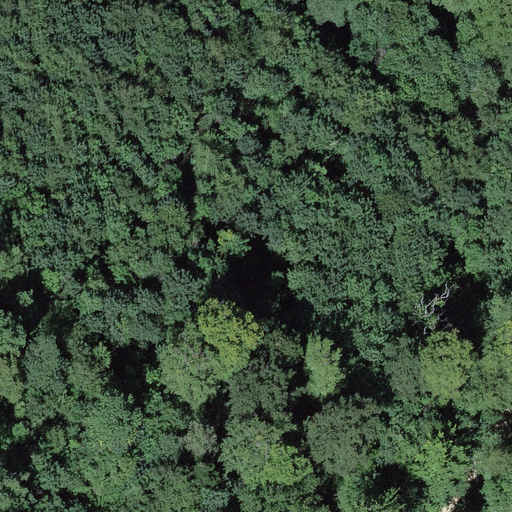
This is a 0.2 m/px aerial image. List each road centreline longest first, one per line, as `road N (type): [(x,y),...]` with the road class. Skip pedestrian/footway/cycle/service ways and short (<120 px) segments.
road 1 (track): [(462,120),(432,134),(394,125),(337,81),(266,0)]
road 2 (track): [(511,318),(462,120)]
road 3 (track): [(450,511),(490,445),(511,376)]
road 4 (track): [(462,120),(454,71),(401,0)]
